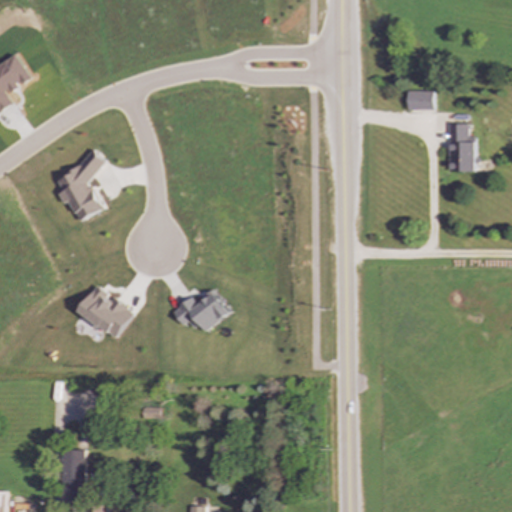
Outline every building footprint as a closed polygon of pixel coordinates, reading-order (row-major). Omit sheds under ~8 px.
[(0,112),(14,104),(8,94),(20,87),(20,86),(31,79),(15,55),(0,64),(0,112)] [(434,110),(434,91),(409,91),(409,110),(434,110)] [(449,172),(476,172),(476,137),(469,137),(468,124),(448,125),(449,172)] [(106,162),(93,150),(78,167),(71,170),(63,179),(58,181),(63,191),(60,194),(64,204),(70,201),(78,221),(103,210),(95,191),(87,183),(106,162)] [(115,340),(135,314),(112,296),(111,297),(98,286),(78,311),(115,340)] [(230,314),(213,290),(196,302),(192,298),(175,311),(190,332),(200,324),(205,332),(230,314)] [(86,451),(64,450),(63,506),(85,507),(86,451)] [(8,511),(8,492),(0,492),(0,511),(8,511)]
